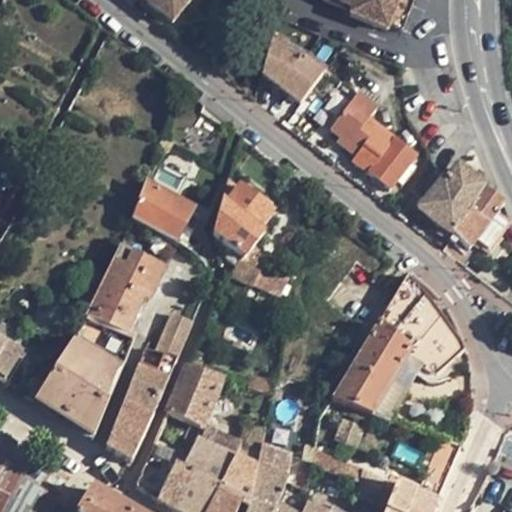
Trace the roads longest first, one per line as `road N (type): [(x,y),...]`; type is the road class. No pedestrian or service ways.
road 1 (residential): [(504,395),(460,300),(375,222),(91,0)]
road 2 (secondary): [(474,0),(478,65),(511,171)]
road 3 (residential): [(0,419),(149,511)]
road 4 (unknown): [(433,69),(331,32),(309,0)]
road 5 (residential): [(504,395),(451,511)]
